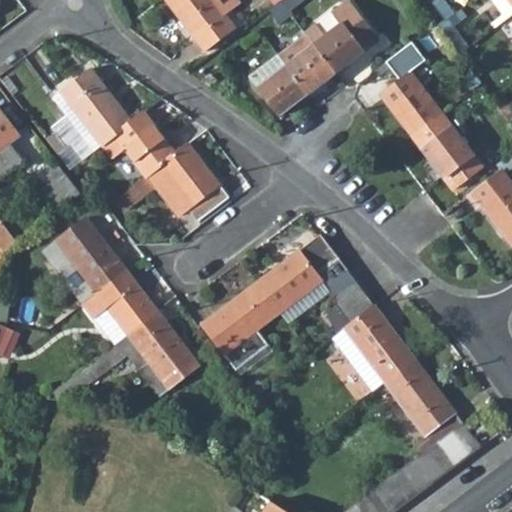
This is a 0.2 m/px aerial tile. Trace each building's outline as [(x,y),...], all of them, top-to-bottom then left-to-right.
[(231,0),(164,0),(202,51),(234,28),(223,13),(235,4),(231,0)] [(313,45),(335,73),(363,52),(383,37),(355,0),(346,0),(332,11),(341,24),(313,45)] [(454,13),(444,0),(434,0),(431,3),(444,21),(454,13)] [(511,12),(511,3),(509,0),(492,0),(505,18),(511,12)] [(266,12),(275,24),(290,13),(280,1),(273,7),(266,12)] [(438,26),(459,53),(465,49),(450,28),(460,21),(454,13),(444,21),(438,26)] [(303,31),(275,52),(286,65),(313,45),(303,31)] [(313,45),(286,65),(307,94),(335,73),(313,45)] [(248,73),(258,86),(286,65),(275,52),(248,73)] [(280,114),(307,94),(286,65),(258,86),(280,114)] [(89,68),(59,92),(99,145),(114,134),(130,122),(89,68)] [(450,108),(432,85),(425,89),(412,71),(381,94),(413,136),(443,113),(450,108)] [(0,176),(20,161),(7,144),(20,133),(0,106),(0,176)] [(159,166),(175,154),(143,112),(130,122),(114,134),(145,176),(159,166)] [(413,136),(452,189),(482,166),(443,113),(413,136)] [(80,160),(68,143),(56,153),(68,168),(80,160)] [(190,208),(199,219),(229,197),(188,143),(175,154),(159,166),(190,208)] [(511,150),(495,163),(499,169),(501,172),(511,163),(511,150)] [(190,208),(159,166),(145,176),(144,177),(153,189),(176,218),(190,208)] [(53,214),(80,194),(64,171),(61,167),(60,168),(34,187),(53,214)] [(469,192),(511,247),(511,246),(511,186),(501,172),(499,169),(469,192)] [(113,201),(122,212),(153,189),(144,177),(113,201)] [(128,271),(89,217),(58,240),(98,294),(128,271)] [(317,236),(299,250),(307,262),(329,246),(320,234),(317,236)] [(44,251),(85,304),(98,294),(58,240),(44,251)] [(307,262),(316,273),(338,258),(329,246),(307,262)] [(281,315),(323,283),(325,286),(347,270),(338,258),(316,273),(307,262),(299,250),(256,282),(281,315)] [(334,297),(355,281),(347,270),(325,286),(334,297)] [(85,304),(102,328),(116,318),(127,333),(157,311),(128,271),(98,294),(85,304)] [(338,302),(343,310),(365,294),(355,281),(334,297),(338,302)] [(256,282),(202,324),(235,368),(268,344),(259,332),(281,315),(256,282)] [(365,294),(343,310),(353,322),(374,306),(365,294)] [(338,302),(321,314),(336,335),(344,329),(353,322),(343,310),(338,302)] [(385,383),(415,361),(374,306),(353,322),(344,329),(385,383)] [(127,333),(168,389),(198,366),(157,311),(127,333)] [(116,318),(102,328),(113,344),(118,341),(127,333),(116,318)] [(371,394),(385,383),(344,329),(336,335),(330,339),(371,394)] [(127,354),(158,397),(168,389),(127,333),(118,341),(127,354)] [(63,403),(127,354),(118,341),(113,344),(45,399),(57,401),(63,403)] [(452,432),(462,423),(415,361),(385,383),(433,446),(439,441),(452,432)] [(481,448),(491,441),(473,416),(462,423),(481,448)] [(470,456),(481,448),(462,423),(452,432),(470,456)] [(470,456),(452,432),(439,441),(457,466),(470,456)] [(433,446),(427,450),(445,475),(457,466),(439,441),(433,446)] [(415,459),(434,484),(445,475),(427,450),(415,459)] [(422,493),(434,484),(415,459),(403,468),(422,493)] [(422,493),(403,468),(391,477),(410,502),(422,493)] [(391,477),(379,486),(398,511),(410,502),(391,477)] [(396,511),(398,511),(379,486),(367,495),(379,511),(396,511)] [(379,511),(367,495),(355,504),(360,511),(379,511)] [(286,511),(272,502),(265,511),(286,511)]
